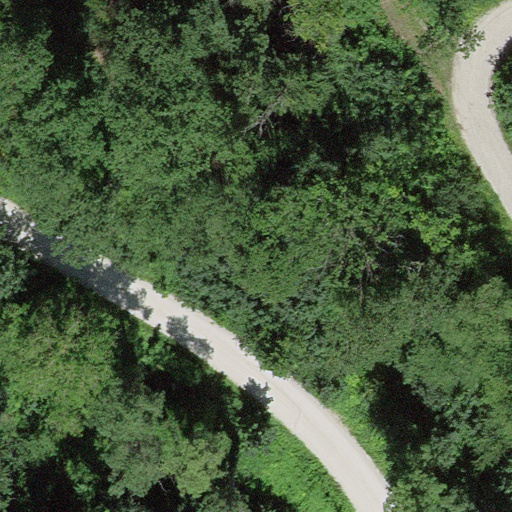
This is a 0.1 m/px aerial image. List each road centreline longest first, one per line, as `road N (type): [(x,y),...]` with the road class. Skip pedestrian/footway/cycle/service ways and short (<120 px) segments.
road 1 (track): [(0,215),(251,370),(336,440),(383,511)]
road 2 (track): [(511,27),(491,41),(476,82),(485,132),(511,193)]
